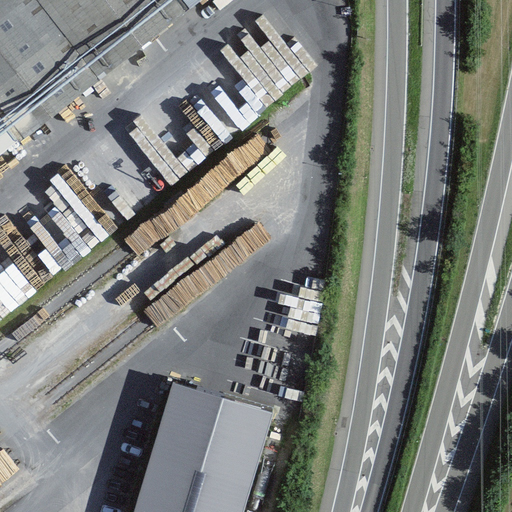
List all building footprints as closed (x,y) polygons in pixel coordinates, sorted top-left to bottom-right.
[(0,0),(0,148),(19,133),(22,136),(193,0),(0,0)] [(266,135),(150,207),(164,230),(280,159),(266,135)] [(58,402),(277,237),(263,218),(129,319),(122,310),(83,339),(94,354),(48,389),(58,402)] [(241,511),(268,399),(165,375),(132,511),(241,511)] [(5,453),(0,456),(0,487),(19,476),(5,453)]
